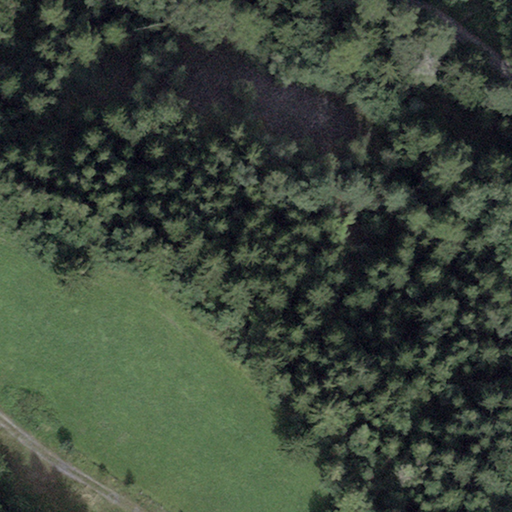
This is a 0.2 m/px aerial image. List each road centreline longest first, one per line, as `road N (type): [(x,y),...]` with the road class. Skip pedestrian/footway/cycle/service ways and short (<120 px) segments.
road 1 (track): [(511,74),(477,45),(393,0)]
road 2 (track): [(0,421),(51,453),(104,504)]
